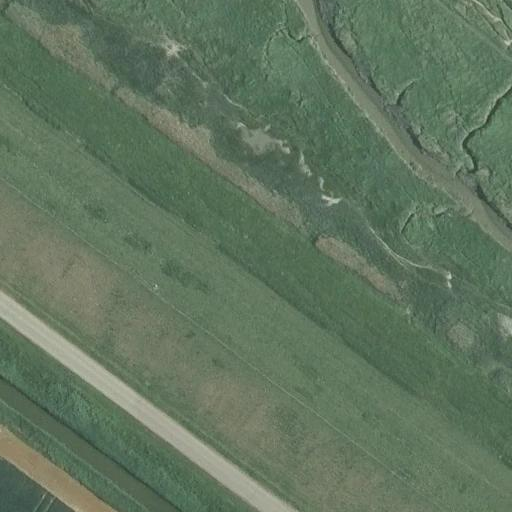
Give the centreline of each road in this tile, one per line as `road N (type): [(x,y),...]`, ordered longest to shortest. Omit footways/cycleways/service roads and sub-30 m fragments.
road 1 (track): [(495,505),(0,134)]
road 2 (unclassified): [(275,511),(0,304)]
